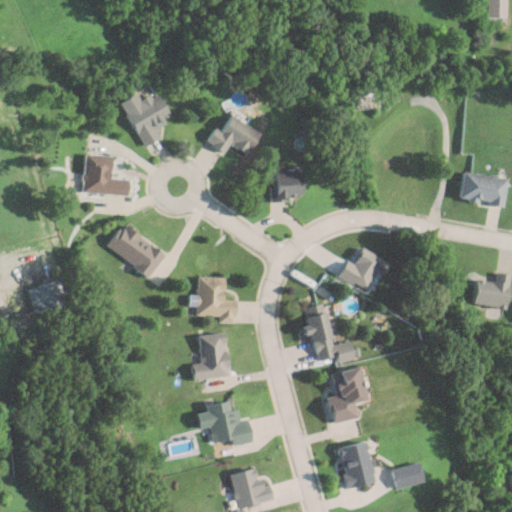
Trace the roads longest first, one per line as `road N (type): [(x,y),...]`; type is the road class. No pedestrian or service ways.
road 1 (residential): [(432,226),(359,218),(329,227),(305,239),(273,289),(270,334),(320,511)]
road 2 (residential): [(432,226),(449,135),(446,115),(422,98)]
